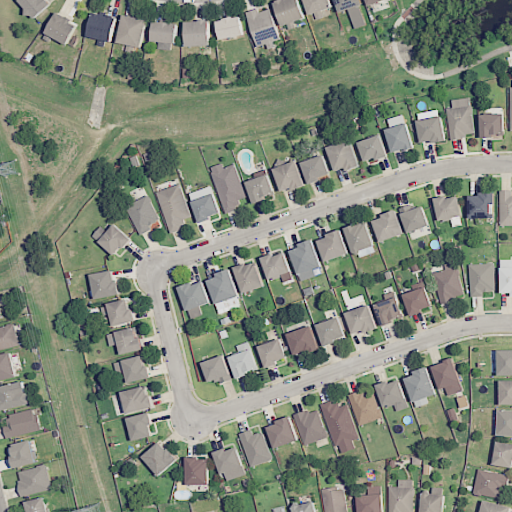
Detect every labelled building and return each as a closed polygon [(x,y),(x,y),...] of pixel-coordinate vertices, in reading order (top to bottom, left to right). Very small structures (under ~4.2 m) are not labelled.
[(23,0),(50,0),(54,5),(38,18),(23,0)] [(279,3),(286,0),(301,0),(309,19),(288,27),(279,3)] [(310,0),(333,0),(336,8),(324,12),(325,17),(319,19),(318,13),(314,14),(310,0)] [(339,0),(364,0),(366,3),(344,12),(339,0)] [(248,14),(260,10),(261,14),(273,10),(283,39),(275,42),(277,46),(270,48),(268,45),(260,48),(248,14)] [(60,12),(77,21),(76,24),(81,27),(71,45),(54,36),(52,40),(46,37),(60,12)] [(96,15),(120,20),(115,43),(108,42),(107,48),(100,46),(102,39),(91,36),(96,15)] [(127,16),(151,21),(144,49),(136,47),(135,53),(129,52),(130,46),(121,43),(127,16)] [(220,21),(244,17),(247,37),(223,41),(220,21)] [(190,23),(214,22),(214,45),(191,46),(190,23)] [(157,23),(181,25),(180,45),(155,43),(157,23)] [(448,108),(455,107),(454,100),(471,97),(477,132),(468,134),(468,137),(453,139),(448,108)] [(508,113),(508,131),(505,131),(505,134),(497,134),(497,137),(484,137),(484,114),(508,113)] [(388,128),(392,127),(390,119),(405,115),(407,123),(410,123),(417,146),(396,153),(388,128)] [(420,121),(445,116),(449,140),(435,143),(434,139),(424,141),(420,121)] [(363,143),(383,136),(390,156),(380,159),(379,156),(369,160),(363,143)] [(331,146),(353,139),(362,166),(351,170),(350,166),(339,169),(331,146)] [(305,162),(327,154),(333,173),(321,178),(322,180),(312,183),(305,162)] [(277,167),(299,160),(308,185),(297,189),(296,186),(285,189),(277,167)] [(213,171),(236,163),(248,197),(241,200),(242,205),(238,206),(239,210),(228,214),(213,171)] [(249,181),(271,173),(278,192),(265,197),(266,200),(257,203),(249,181)] [(159,192),(182,184),(193,217),(185,220),(187,224),(182,225),(183,229),(173,233),(159,192)] [(192,191),(213,184),(223,212),(213,215),(215,219),(203,223),(192,191)] [(502,190),(511,190),(511,225),(502,225),(502,190)] [(473,195),(483,196),(483,191),(498,191),(498,217),(473,217),(473,195)] [(438,197),(450,194),(451,198),(462,195),(467,215),(462,216),(464,224),(455,226),(453,218),(444,220),(438,197)] [(128,206),(150,195),(163,219),(150,226),(152,229),(142,234),(128,206)] [(401,208),(414,203),(416,209),(426,206),(433,224),(412,232),(405,214),(403,215),(401,208)] [(376,221),(386,218),(385,214),(399,209),(408,233),(384,242),(376,221)] [(347,227),(360,223),(360,224),(366,222),(367,224),(369,223),(377,245),(356,252),(347,227)] [(95,235),(118,254),(124,246),(127,248),(135,238),(116,223),(110,232),(102,226),(95,235)] [(322,240),(331,237),(330,233),(344,228),(352,252),(329,260),(322,240)] [(295,249),(303,247),(302,243),(316,238),(325,265),(303,273),(295,249)] [(266,256),(277,252),(278,255),(288,252),(294,269),(273,277),(266,256)] [(511,259),(500,260),(501,295),(511,294),(511,259)] [(236,265),(249,261),(250,264),(256,262),(257,266),(259,265),(267,286),(246,293),(236,265)] [(436,273),(448,269),(447,264),(458,261),(466,293),(457,295),(458,299),(443,303),(436,273)] [(470,263),(496,262),(497,291),(485,291),(485,296),(472,297),(470,263)] [(211,279),(220,276),(218,272),(233,267),(242,295),(220,303),(211,279)] [(93,274),(115,269),(117,279),(120,279),(123,293),(98,298),(93,274)] [(181,286),(196,282),(196,284),(206,280),(212,299),(210,300),(211,303),(190,310),(181,286)] [(407,293),(430,286),(437,305),(425,309),(426,312),(415,316),(407,293)] [(377,303),(401,295),(408,316),(397,320),(398,322),(385,326),(377,303)] [(109,302),(130,297),(133,309),(135,308),(138,320),(114,325),(111,312),(106,313),(104,306),(110,305),(109,302)] [(350,313),(373,304),(382,329),(369,334),(367,328),(357,332),(350,313)] [(320,324),(342,317),(349,336),(338,339),(339,342),(328,346),(320,324)] [(0,327),(16,323),(21,344),(0,349),(0,327)] [(290,333),(314,324),(324,350),(310,355),(308,350),(297,354),(290,333)] [(110,335),(139,328),(142,337),(144,337),(147,348),(123,354),(122,350),(119,351),(117,343),(112,344),(110,335)] [(262,346),(284,338),(291,357),(283,360),(284,363),(269,368),(262,346)] [(231,356),(255,348),(261,367),(251,371),(252,374),(239,379),(231,356)] [(501,350),(511,350),(511,375),(501,375),(501,350)] [(0,354),(14,351),(20,376),(0,381),(0,354)] [(205,361),(228,353),(235,374),(230,376),(232,380),(222,384),(220,378),(212,381),(205,361)] [(115,363),(145,356),(147,367),(150,366),(153,379),(129,384),(126,372),(118,374),(115,363)] [(436,367),(449,362),(449,360),(456,358),(465,383),(462,383),(465,391),(451,396),(448,387),(443,389),(436,367)] [(409,378),(419,375),(417,371),(431,367),(440,394),(417,402),(409,378)] [(0,387),(27,380),(33,403),(4,411),(0,398),(3,397),(0,387)] [(380,384),(391,380),(392,384),(402,381),(408,399),(397,403),(398,405),(388,408),(380,384)] [(511,380),(500,380),(500,405),(511,404),(511,380)] [(124,391),(146,386),(147,389),(150,389),(151,395),(153,395),(156,407),(129,413),(124,391)] [(351,395),(362,391),(363,393),(367,391),(368,394),(375,392),(384,418),(361,426),(351,395)] [(322,404),(335,400),(337,404),(341,403),(343,407),(349,405),(361,437),(338,446),(322,404)] [(11,414),(35,408),(39,422),(42,421),(44,429),(9,437),(6,426),(11,425),(10,418),(12,417),(11,414)] [(502,409),(511,409),(511,435),(501,435),(502,409)] [(296,414),(307,410),(308,412),(311,411),(312,413),(319,411),(328,437),(306,444),(296,414)] [(131,417),(153,412),(156,424),(153,424),(155,435),(136,439),(131,417)] [(271,426),(280,423),(279,420),(294,415),(302,440),(278,448),(271,426)] [(243,434),(253,429),(255,435),(262,432),(263,434),(265,433),(274,458),(254,465),(243,434)] [(501,440),(511,442),(511,465),(497,462),(501,440)] [(145,456),(162,441),(170,450),(172,448),(181,458),(162,475),(145,456)] [(16,445),(33,442),(38,463),(17,468),(14,455),(18,454),(16,445)] [(216,452),(228,448),(229,451),(240,448),(248,474),(229,480),(227,473),(224,474),(216,452)] [(189,457),(202,456),(202,459),(208,459),(208,461),(211,461),(212,484),(190,484),(189,457)] [(21,473),(49,465),(55,489),(24,497),(19,480),(22,480),(21,473)] [(480,469),(511,476),(509,487),(507,486),(506,490),(504,490),(502,498),(484,494),(484,496),(475,494),(480,469)] [(391,511),(392,486),(401,486),(401,479),(416,479),(416,511),(391,511)] [(326,511),(323,488),(337,486),(337,490),(347,488),(350,511),(342,511),(326,511)] [(360,511),(360,494),(371,494),(371,487),(383,486),(383,494),(386,494),(387,511),(360,511)] [(424,511),(426,492),(431,488),(435,493),(448,494),(446,511),(424,511)] [(32,511),(29,502),(48,497),(51,511),(32,511)] [(484,511),(487,500),(511,506),(511,511),(484,511)] [(297,511),(296,505),(300,501),(303,504),(317,501),(319,511),(297,511)]
